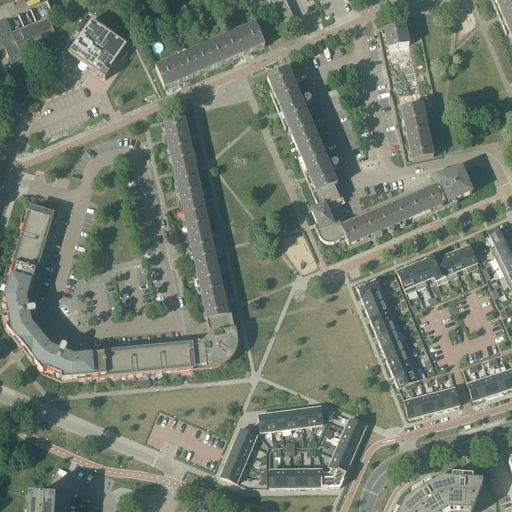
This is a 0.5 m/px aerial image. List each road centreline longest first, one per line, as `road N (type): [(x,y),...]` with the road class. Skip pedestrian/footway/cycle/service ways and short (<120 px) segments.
road 1 (residential): [(81,201),(51,307),(57,324),(75,333),(173,319),(141,168),(119,155),(91,170)]
road 2 (residential): [(158,505),(173,476),(169,466),(0,396)]
road 3 (residential): [(388,175),(359,182),(317,85),(321,73),(362,56)]
road 4 (residential): [(313,41),(162,104)]
road 5 (residential): [(511,201),(487,160),(388,175)]
road 6 (residential): [(388,175),(362,56)]
